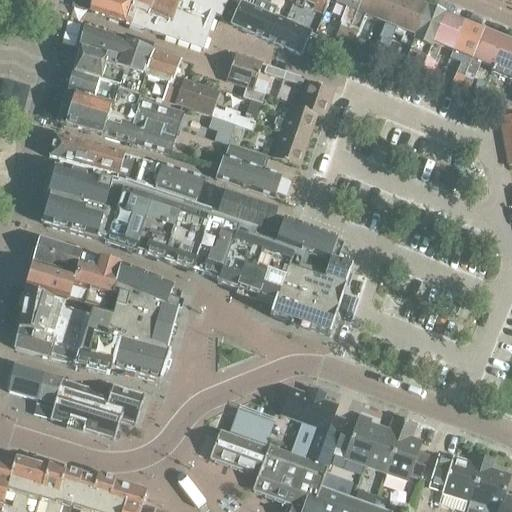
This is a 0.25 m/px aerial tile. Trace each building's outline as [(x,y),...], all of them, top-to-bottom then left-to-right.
[(23,0),(22,7),(39,11),(40,0),(41,0),(42,0),(41,0),(23,0)] [(93,0),(89,13),(130,27),(132,21),(127,19),(132,4),(119,0),(93,0)] [(132,21),(130,27),(202,52),(215,17),(220,19),(228,0),(119,0),(132,4),(127,19),(132,21)] [(280,0),(323,18),(331,0),(280,0)] [(335,39),(344,43),(356,13),(361,0),(337,0),(336,5),(347,10),(342,24),(335,39)] [(365,17),(375,21),(384,0),(361,0),(356,13),(344,43),(353,46),(358,32),(359,32),(365,17)] [(390,44),(396,30),(407,3),(399,0),(384,0),(375,21),(386,25),(379,41),(381,42),(375,56),(384,59),(390,44)] [(265,5),(259,2),(257,2),(253,11),(241,5),(231,26),(264,41),(273,20),(277,10),(265,5)] [(403,43),(412,47),(416,37),(427,11),(407,3),(396,30),(406,34),(403,43)] [(411,70),(420,74),(444,16),(427,9),(427,11),(416,37),(412,47),(409,53),(417,56),(411,70)] [(441,48),(451,52),(463,25),(444,18),(445,16),(444,16),(420,74),(429,78),(441,48)] [(273,20),(264,41),(299,57),(309,37),(273,20)] [(452,87),(460,90),(483,34),(463,25),(451,52),(464,57),(452,87)] [(83,28),(78,51),(116,61),(122,42),(83,28)] [(481,64),(492,69),(503,41),(483,34),(460,90),(469,94),(481,64)] [(315,45),(323,49),(327,40),(318,36),(315,45)] [(356,48),(363,50),(366,44),(359,41),(356,48)] [(511,45),(503,41),(492,69),(490,74),(511,82),(511,45)] [(138,97),(144,78),(153,53),(122,42),(116,61),(113,73),(122,77),(118,91),(138,97)] [(367,43),(364,51),(371,53),(374,46),(367,43)] [(390,44),(384,59),(393,63),(399,47),(390,44)] [(73,76),(116,90),(118,91),(122,77),(113,73),(116,61),(78,51),(73,76)] [(153,53),(144,78),(168,86),(162,103),(175,107),(183,83),(174,80),(180,62),(153,53)] [(252,93),(256,83),(261,66),(234,57),(225,84),(252,93)] [(263,75),(281,82),(284,74),(265,68),(263,75)] [(284,74),(281,82),(301,88),(303,81),(284,74)] [(68,95),(69,95),(110,107),(116,90),(73,76),(68,95)] [(183,83),(175,107),(212,120),(252,133),(255,125),(238,119),(239,115),(226,111),(224,115),(214,111),(219,96),(183,83)] [(256,83),(252,93),(264,97),(266,98),(270,87),(256,83)] [(473,94),(480,97),(485,86),(477,83),(473,94)] [(307,85),(298,111),(316,119),(324,121),(333,94),(307,85)] [(101,138),(136,148),(142,131),(131,127),(140,102),(141,98),(138,97),(118,91),(116,90),(110,107),(69,95),(60,126),(101,138)] [(264,97),(252,93),(245,91),(242,100),(261,107),(264,97)] [(142,131),(136,148),(168,158),(182,116),(140,102),(131,127),(142,131)] [(277,121),(274,132),(308,143),(316,119),(298,111),(290,109),(285,124),(277,121)] [(511,117),(499,120),(502,132),(511,129),(511,117)] [(234,129),(228,146),(238,150),(244,133),(234,129)] [(511,129),(502,132),(504,144),(511,142),(511,129)] [(308,143),(274,132),(273,132),(281,135),(272,162),(299,171),(308,143)] [(93,175),(124,184),(125,182),(196,206),(204,181),(162,167),(162,168),(130,159),(127,169),(120,167),(123,157),(67,142),(67,141),(54,137),(49,160),(93,172),(92,175),(93,175)] [(225,161),(217,183),(276,202),(283,180),(225,161)] [(83,238),(83,236),(105,242),(104,244),(136,255),(136,254),(218,282),(217,286),(274,306),(269,318),(329,338),(346,290),(345,290),(352,271),(346,269),(349,260),(333,254),(336,243),(266,219),(269,210),(224,195),(217,215),(125,183),(124,184),(93,175),(92,180),(54,170),(46,200),(48,201),(43,218),(49,228),(83,238)] [(80,253),(39,241),(31,265),(32,266),(74,278),(81,254),(80,254),(80,253)] [(25,291),(24,293),(64,305),(65,305),(66,302),(105,314),(109,301),(119,268),(97,262),(98,259),(81,254),(74,278),(32,266),(32,268),(31,267),(24,291),(25,291)] [(109,376),(110,371),(160,385),(166,367),(169,356),(166,355),(170,342),(177,314),(176,314),(181,295),(172,292),(172,290),(125,271),(108,331),(89,324),(91,318),(89,317),(73,368),(109,376)] [(24,293),(18,332),(55,343),(77,351),(84,329),(87,318),(62,311),(64,305),(24,293)] [(55,343),(18,332),(14,351),(72,367),(73,363),(77,351),(55,343)] [(9,395),(36,403),(43,377),(14,369),(9,395)] [(36,403),(54,408),(61,382),(43,377),(36,403)] [(61,382),(54,408),(50,423),(114,442),(120,423),(135,427),(145,398),(112,388),(109,398),(61,382)] [(326,435),(315,465),(322,468),(327,470),(332,457),(334,452),(343,428),(345,423),(333,418),(337,408),(324,403),(326,398),(308,391),(307,397),(290,391),(281,418),(326,435)] [(354,432),(343,428),(334,452),(332,457),(365,469),(378,429),(369,426),(370,422),(359,418),(354,432)] [(248,442),(264,448),(272,425),(256,420),(248,442)] [(389,432),(378,429),(365,469),(385,476),(403,423),(393,420),(389,432)] [(416,428),(403,423),(385,476),(407,484),(409,478),(422,483),(429,459),(418,455),(421,444),(411,440),(416,428)] [(252,494),(290,508),(299,482),(315,488),(322,468),(315,465),(314,467),(268,450),(268,451),(219,433),(209,462),(257,479),(252,494)] [(438,457),(437,462),(429,459),(422,483),(429,486),(428,490),(442,494),(441,496),(469,505),(483,461),(473,458),(472,459),(473,459),(471,466),(452,460),(452,461),(438,457)] [(511,511),(511,498),(504,496),(510,476),(509,476),(508,477),(491,472),(492,465),(493,465),(493,464),(483,461),(469,505),(467,511),(511,511)] [(0,511),(17,511),(30,468),(14,463),(13,467),(0,463),(0,511)] [(47,473),(30,468),(17,511),(52,511),(64,473),(48,468),(47,473)] [(291,508),(290,511),(383,511),(331,493),(320,489),(325,476),(327,470),(322,468),(315,488),(299,482),(290,508),(291,508)] [(65,471),(64,473),(52,511),(79,511),(89,480),(81,478),(82,476),(65,471)] [(96,482),(89,480),(79,511),(106,511),(114,486),(115,481),(98,476),(96,482)] [(336,480),(325,476),(320,489),(331,493),(336,480)] [(140,511),(146,495),(114,486),(106,511),(140,511)] [(400,502),(396,511),(406,511),(409,505),(400,502)]
